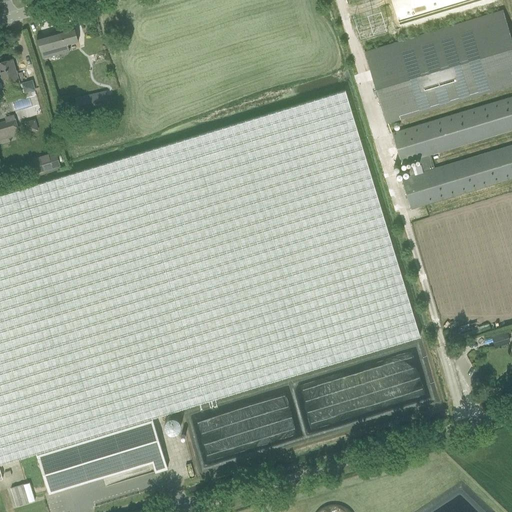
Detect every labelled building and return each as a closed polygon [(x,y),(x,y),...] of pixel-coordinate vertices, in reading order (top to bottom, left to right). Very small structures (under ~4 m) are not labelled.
[(511,39),(503,10),(365,52),(387,123),(511,85),(511,39)] [(78,41),(74,26),(37,37),(43,58),(70,51),(68,43),(78,41)] [(22,93),(12,59),(0,62),(0,77),(6,97),(22,93)] [(22,82),(25,92),(35,88),(32,79),(22,82)] [(0,193),(0,463),(37,452),(152,417),(420,336),(345,89),(0,193)] [(107,90),(76,98),(79,115),(111,107),(107,90)] [(511,144),(434,168),(430,154),(511,129),(511,96),(392,133),(401,163),(418,158),(420,164),(414,166),(416,174),(401,178),(411,208),(511,177),(511,144)] [(0,141),(19,135),(17,129),(14,119),(0,123),(0,141)] [(56,152),(33,158),(37,173),(61,166),(56,152)] [(495,345),(509,341),(505,327),(483,334),(485,340),(492,337),(495,345)] [(167,468),(152,417),(37,452),(49,492),(152,461),(155,471),(167,468)] [(29,502),(24,485),(11,489),(16,506),(29,502)]
